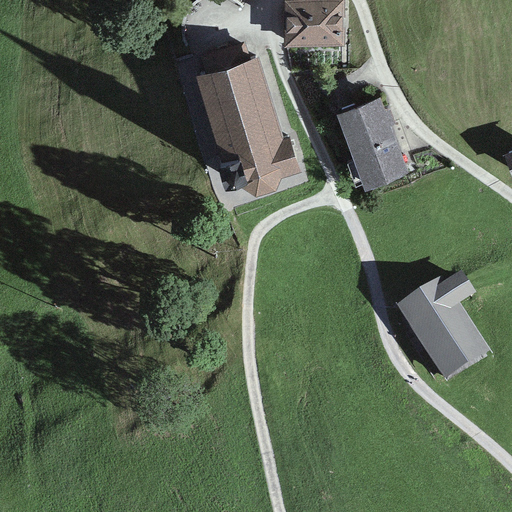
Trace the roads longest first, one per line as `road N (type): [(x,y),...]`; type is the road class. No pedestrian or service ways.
road 1 (unclassified): [(341,188),(366,238),(373,311),(410,383),(511,458)]
road 2 (residential): [(511,197),(417,127),(389,81),(359,0)]
road 3 (residential): [(279,0),(277,45),(341,188)]
